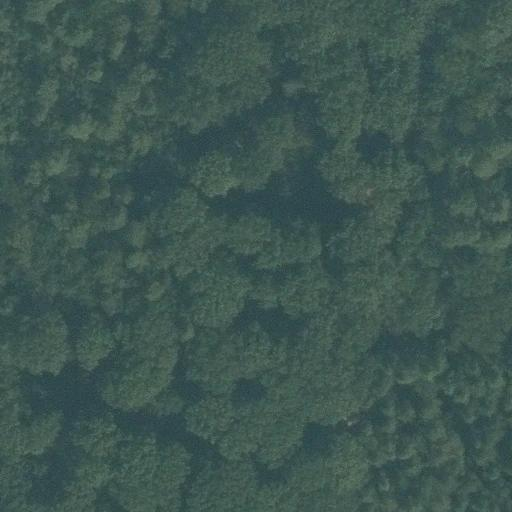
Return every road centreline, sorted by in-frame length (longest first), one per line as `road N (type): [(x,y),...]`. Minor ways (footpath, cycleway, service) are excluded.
road 1 (track): [(0,305),(366,267)]
road 2 (track): [(353,330),(0,368)]
road 3 (track): [(422,0),(353,330)]
road 4 (track): [(330,511),(353,330)]
road 5 (track): [(511,314),(353,330)]
